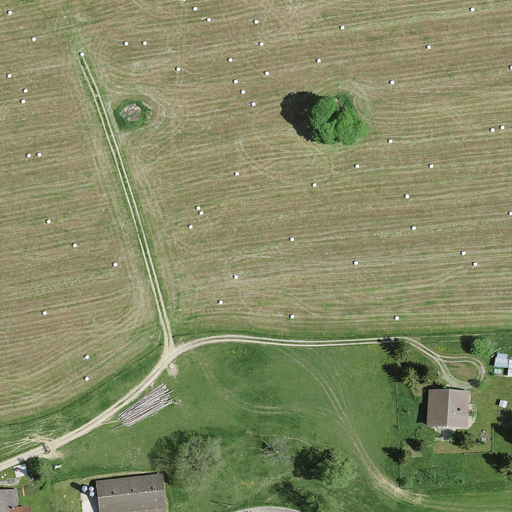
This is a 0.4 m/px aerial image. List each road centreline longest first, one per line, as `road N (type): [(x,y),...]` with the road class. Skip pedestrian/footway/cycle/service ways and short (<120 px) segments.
road 1 (track): [(0,467),(89,426),(167,359),(166,319),(99,96)]
road 2 (track): [(167,359),(232,338),(400,338),(443,361)]
